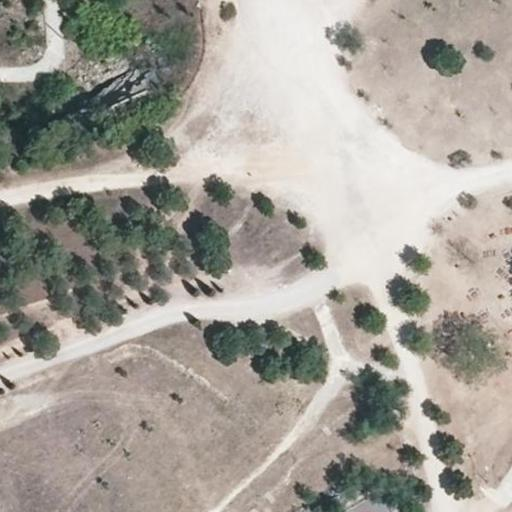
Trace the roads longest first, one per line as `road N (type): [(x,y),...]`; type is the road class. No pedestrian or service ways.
road 1 (track): [(374,241),(331,281),(281,301),(196,311),(0,375)]
road 2 (track): [(0,200),(99,181),(173,145),(217,87),(258,0)]
road 3 (track): [(99,181),(228,175),(302,194),(374,241)]
road 4 (track): [(374,241),(311,92),(283,0)]
